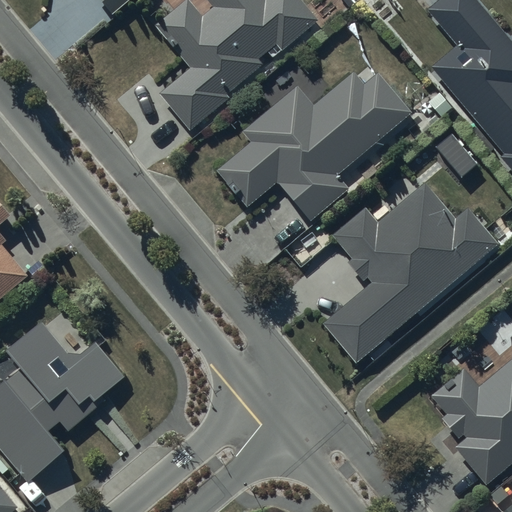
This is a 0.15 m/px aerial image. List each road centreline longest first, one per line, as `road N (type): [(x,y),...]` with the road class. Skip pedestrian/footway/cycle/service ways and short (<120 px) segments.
road 1 (residential): [(0,24),(288,371)]
road 2 (residential): [(256,399),(0,92)]
road 3 (residential): [(120,511),(256,399)]
road 4 (residential): [(318,406),(406,511)]
road 5 (residential): [(284,433),(190,511)]
